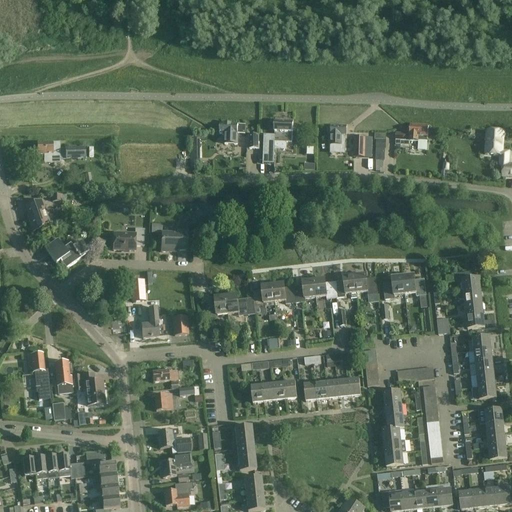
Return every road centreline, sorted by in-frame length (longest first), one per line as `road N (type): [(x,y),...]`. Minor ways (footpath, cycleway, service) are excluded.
road 1 (residential): [(511,194),(388,181),(185,182),(179,162)]
road 2 (residential): [(58,296),(96,266),(186,268),(201,284)]
road 3 (residential): [(447,413),(440,350),(388,355),(391,388)]
road 4 (residential): [(214,365),(355,351)]
road 5 (residential): [(0,431),(129,444)]
road 6 (track): [(129,53),(121,63),(19,98)]
road 7 (track): [(239,100),(129,53)]
